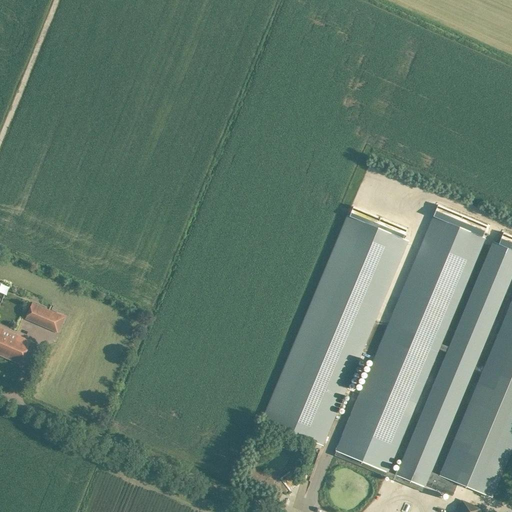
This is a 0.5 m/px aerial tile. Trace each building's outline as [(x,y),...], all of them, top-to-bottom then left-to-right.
[(487,232),(489,226),(438,205),(436,211),(433,217),(421,246),(334,455),(385,476),(422,491),(425,484),(452,496),(457,483),(492,498),(511,448),(511,300),(440,476),(431,472),(511,274),(511,236),(503,233),(500,239),(498,244),(493,242),(451,342),(449,347),(440,343),(442,339),(484,238),(487,232)] [(352,206),(347,216),(262,421),(322,445),(407,240),(404,239),(408,229),(352,206)] [(32,303),(25,319),(57,333),(64,317),(32,303)] [(0,355),(20,364),(30,341),(0,328),(0,355)] [(480,511),(481,511),(473,507),(473,506),(462,501),(457,511),(480,511)]
